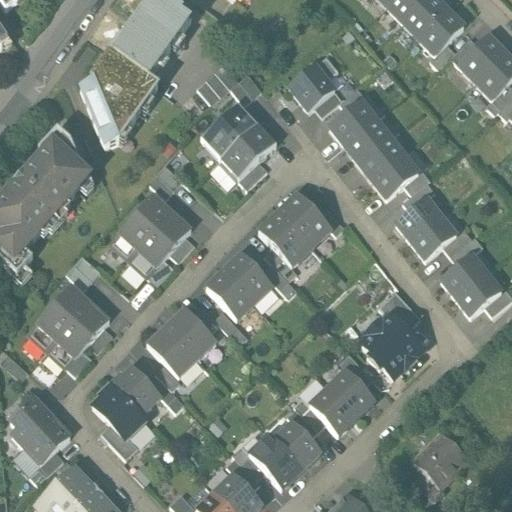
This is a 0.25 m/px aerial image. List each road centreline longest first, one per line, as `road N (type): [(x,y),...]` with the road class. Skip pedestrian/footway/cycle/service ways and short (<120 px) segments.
road 1 (residential): [(294,511),(449,364),(454,349),(303,163),(62,412)]
road 2 (residential): [(88,0),(0,119)]
road 3 (residential): [(62,412),(153,511)]
